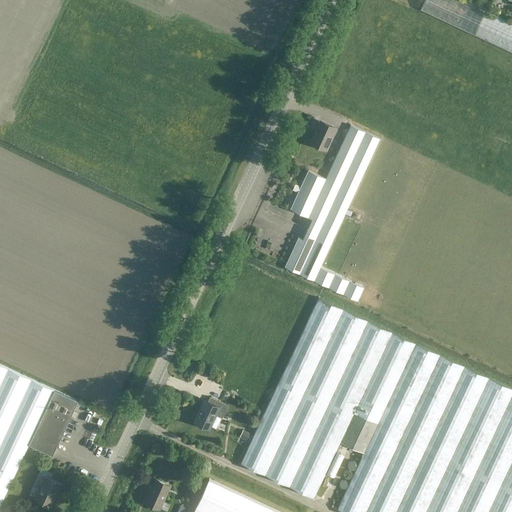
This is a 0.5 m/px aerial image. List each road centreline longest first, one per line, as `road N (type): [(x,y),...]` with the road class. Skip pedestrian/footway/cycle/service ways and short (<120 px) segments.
road 1 (tertiary): [(93,511),(330,0)]
road 2 (unknown): [(136,420),(323,511)]
